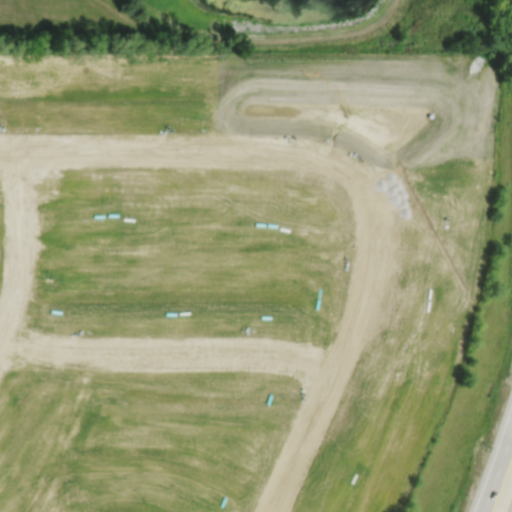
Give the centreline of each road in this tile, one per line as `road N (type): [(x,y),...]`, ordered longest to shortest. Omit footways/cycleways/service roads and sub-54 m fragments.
road 1 (residential): [(368,186),(332,153),(0,148)]
road 2 (residential): [(0,335),(54,349),(281,343),(313,351),(335,372)]
road 3 (residential): [(276,511),(362,299),(374,223),(368,186)]
road 4 (residential): [(23,149),(21,252),(0,332)]
